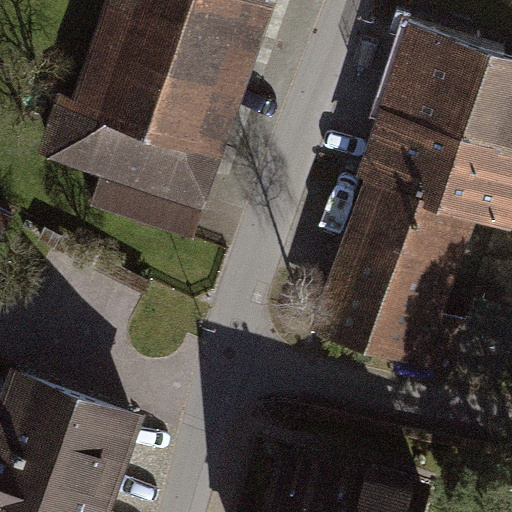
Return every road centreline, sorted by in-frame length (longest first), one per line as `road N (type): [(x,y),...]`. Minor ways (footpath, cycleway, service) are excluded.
road 1 (residential): [(203,363),(345,0)]
road 2 (residential): [(203,363),(511,418)]
road 3 (residential): [(0,329),(190,412)]
